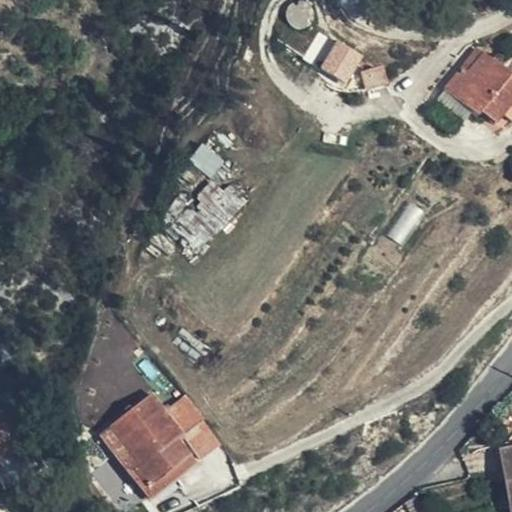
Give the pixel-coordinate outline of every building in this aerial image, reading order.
[(331,41),(322,73),(352,82),(361,50),(331,41)] [(468,75),(483,57),(478,53),(463,70),(468,75)] [(480,112),(507,77),(483,57),(468,75),(463,70),(426,114),(451,134),(471,111),(476,116),(480,112)] [(511,80),(507,77),(480,112),(496,123),(504,114),(511,121),(511,80)] [(204,228),(231,224),(229,207),(237,207),(235,191),(200,194),(204,228)] [(404,245),(424,210),(407,200),(386,235),(404,245)] [(178,432),(165,416),(153,400),(100,439),(150,501),(194,467),(171,436),(178,432)] [(184,401),(165,416),(178,432),(183,438),(201,424),(184,401)] [(220,448),(201,424),(183,438),(201,463),(220,448)] [(511,511),(511,452),(500,455),(511,511)]
